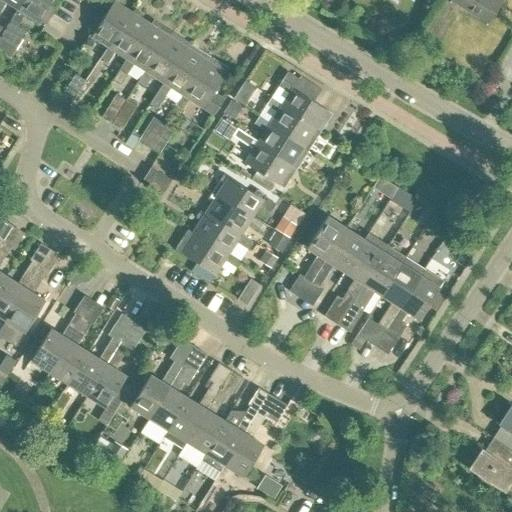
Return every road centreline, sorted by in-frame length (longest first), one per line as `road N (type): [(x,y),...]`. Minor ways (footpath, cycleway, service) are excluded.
road 1 (residential): [(394,414),(311,380),(90,247)]
road 2 (tertiary): [(511,148),(258,0)]
road 3 (residential): [(394,414),(511,240)]
road 4 (residential): [(90,247),(130,170),(36,108)]
road 5 (residential): [(90,247),(32,209),(36,108)]
